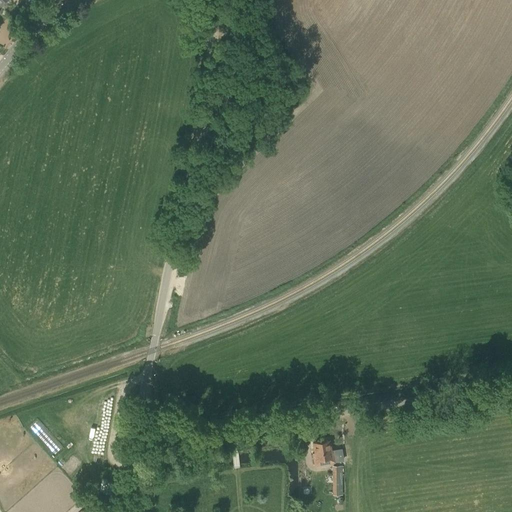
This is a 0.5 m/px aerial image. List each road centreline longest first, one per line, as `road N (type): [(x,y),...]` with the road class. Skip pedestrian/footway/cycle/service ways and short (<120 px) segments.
road 1 (unclassified): [(141,399),(214,52),(195,0)]
road 2 (unclassified): [(186,433),(511,386)]
